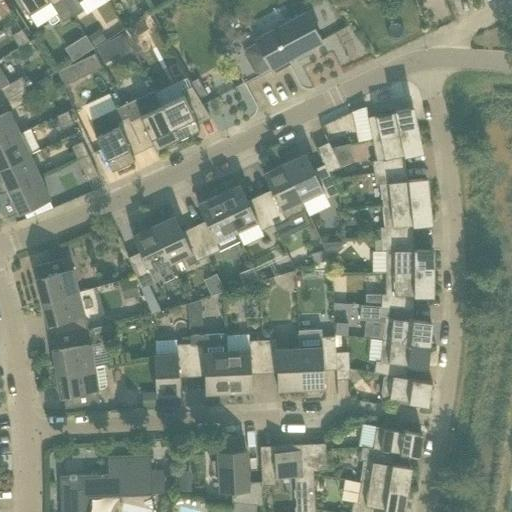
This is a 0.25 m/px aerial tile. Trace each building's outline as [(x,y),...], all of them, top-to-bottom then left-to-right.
[(11,12),(3,0),(0,2),(0,16),(1,19),(11,12)] [(20,0),(29,14),(50,1),(63,21),(73,15),(63,0),(20,0)] [(63,0),(73,15),(74,16),(84,10),(79,2),(82,0),(63,0)] [(245,83),(322,41),(306,12),(256,39),(253,32),(225,46),(245,83)] [(149,28),(143,19),(132,25),(138,35),(149,28)] [(19,47),(30,41),(22,29),(12,35),(19,47)] [(106,39),(101,29),(89,36),(94,46),(106,39)] [(123,34),(96,47),(103,63),(130,50),(123,34)] [(94,48),(86,35),(81,38),(89,51),(94,48)] [(64,85),(76,80),(69,65),(58,71),(64,85)] [(0,89),(1,88),(7,99),(28,87),(22,77),(9,84),(0,69),(0,89)] [(208,112),(192,86),(181,91),(184,95),(162,106),(178,140),(200,129),(195,118),(208,112)] [(34,98),(28,87),(7,99),(13,109),(34,98)] [(151,139),(156,150),(178,140),(162,106),(155,90),(122,105),(140,144),(151,139)] [(140,144),(122,105),(89,121),(107,160),(112,171),(135,160),(130,149),(140,144)] [(368,117),(372,139),(418,129),(413,107),(396,111),(396,110),(394,110),(395,111),(368,117)] [(9,111),(0,115),(0,142),(19,133),(9,111)] [(63,129),(74,124),(68,111),(57,116),(63,129)] [(29,129),(19,133),(0,142),(0,168),(29,155),(39,151),(29,129)] [(401,168),(399,156),(422,151),(418,129),(372,139),(377,160),(372,161),(374,173),(401,168)] [(77,159),(88,154),(82,142),(71,147),(77,159)] [(329,173),(329,172),(341,167),(329,142),(317,148),(327,169),(329,173)] [(303,201),(323,191),(327,200),(339,194),(329,172),(329,173),(327,169),(316,174),(306,153),(285,163),(303,201)] [(77,159),(88,181),(99,176),(88,154),(77,159)] [(40,177),(29,155),(0,168),(0,169),(6,182),(4,183),(8,191),(40,177)] [(274,225),(306,209),(303,201),(285,163),(263,173),(273,194),(262,200),(274,225)] [(427,178),(403,181),(401,168),(374,173),(376,184),(381,184),(383,205),(429,200),(427,178)] [(20,213),(50,199),(40,177),(8,191),(12,200),(14,199),(20,213)] [(238,232),(242,240),(243,243),(263,234),(262,231),(274,225),(262,200),(250,205),(240,184),(219,194),(237,232),(238,232)] [(208,256),(242,240),(238,232),(237,232),(219,194),(198,204),(208,226),(196,231),(208,256)] [(408,238),(407,225),(431,223),(429,200),(383,205),(385,227),(381,227),(381,230),(375,230),(375,240),(408,238)] [(196,231),(185,236),(175,215),(154,225),(172,263),(192,253),(196,262),(208,256),(196,231)] [(132,235),(140,252),(128,257),(141,288),(149,284),(155,281),(151,273),(172,263),(154,225),(132,235)] [(117,238),(112,228),(102,233),(106,243),(117,238)] [(433,250),(409,250),(408,238),(375,240),(375,251),(373,251),(373,273),(386,273),(433,272),(433,250)] [(328,260),(324,249),(312,253),(315,264),(328,260)] [(69,257),(54,261),(35,266),(35,267),(36,267),(40,283),(37,284),(37,285),(38,285),(43,301),(79,292),(69,257)] [(258,280),(254,268),(239,273),(244,285),(258,280)] [(408,307),(409,295),(433,295),(433,272),(386,273),(386,294),(382,294),(381,306),(408,307)] [(124,299),(140,295),(136,279),(120,283),(124,299)] [(149,284),(141,288),(144,296),(152,292),(149,284)] [(88,329),(88,328),(79,292),(43,301),(47,318),(46,318),(46,319),(49,318),(54,336),(88,329)] [(432,322),(407,320),(408,307),(381,306),(381,318),(385,318),(383,340),(429,344),(432,322)] [(349,323),(336,322),(335,334),(348,335),(349,323)] [(273,333),(273,328),(269,329),(262,329),(263,340),(273,339),(273,333)] [(94,366),(88,329),(54,336),(54,337),(57,354),(53,355),(54,356),(55,355),(58,372),(94,366)] [(192,371),(204,370),(206,394),(229,393),(226,335),(227,335),(226,333),(190,335),(191,343),(192,371)] [(253,392),(251,368),(264,368),(263,340),(250,341),(249,334),(227,335),(226,335),(229,393),(253,392)] [(299,347),(301,389),(325,388),(324,365),(336,364),(336,352),(335,336),(322,337),(322,346),(299,347)] [(264,368),(277,367),(278,391),(301,389),(299,347),(277,348),(276,339),(273,339),(263,340),(264,368)] [(401,377),(403,364),(427,367),(429,344),(383,340),(381,361),(376,361),(374,373),(385,374),(401,377)] [(180,395),(179,372),(192,371),(191,343),(182,344),(177,344),(177,353),(156,354),(154,354),(156,396),(180,395)] [(350,351),(336,352),(336,364),(337,379),(350,379),(350,351)] [(104,365),(94,366),(58,372),(60,389),(59,390),(63,390),(65,407),(65,408),(100,402),(98,391),(104,390),(107,387),(104,365)] [(410,403),(410,401),(428,404),(431,383),(432,383),(432,382),(401,377),(385,374),(382,397),(409,401),(409,402),(410,403)] [(155,391),(143,392),(143,409),(156,408),(155,391)] [(423,434),(405,430),(405,429),(404,429),(404,430),(377,426),(373,448),(389,451),(420,457),(420,455),(419,455),(423,434)] [(212,449),(212,440),(199,440),(199,450),(212,449)] [(327,470),(325,443),(312,444),(313,471),(314,471),(327,470)] [(312,444),(280,445),(280,451),(261,452),(262,481),(262,486),(276,485),(276,477),(295,476),(296,511),(315,511),(314,471),(313,471),(312,444)] [(411,467),(387,463),(389,451),(373,448),(362,447),(360,460),(365,461),(361,482),(407,490),(411,467)] [(263,506),(262,486),(262,481),(248,482),(246,451),(247,451),(247,450),(217,451),(217,453),(218,459),(210,461),(210,460),(208,460),(213,476),(218,485),(218,491),(232,491),(232,502),(263,506)] [(61,511),(84,511),(88,497),(164,493),(163,470),(151,470),(150,456),(108,457),(108,475),(77,476),(77,475),(70,475),(70,477),(61,477),(61,497),(61,511)] [(378,511),(379,508),(403,511),(407,490),(361,482),(349,480),(345,501),(353,502),(351,511),(378,511)]
